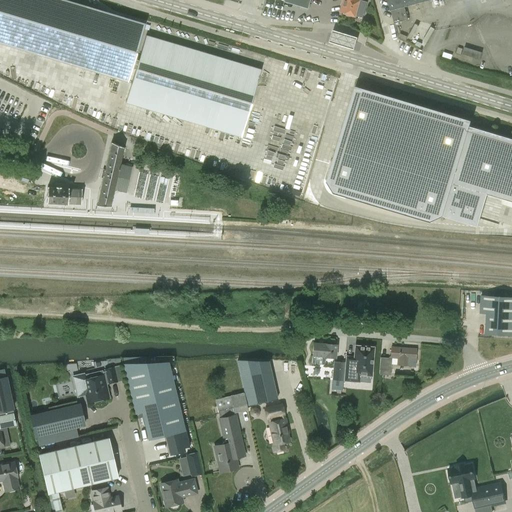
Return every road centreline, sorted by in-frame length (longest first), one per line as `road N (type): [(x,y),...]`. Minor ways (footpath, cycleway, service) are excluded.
road 1 (tertiary): [(511,105),(156,0)]
road 2 (track): [(0,310),(302,331)]
road 3 (tertiary): [(264,511),(365,440),(482,380)]
road 4 (residential): [(482,380),(461,343),(302,331)]
